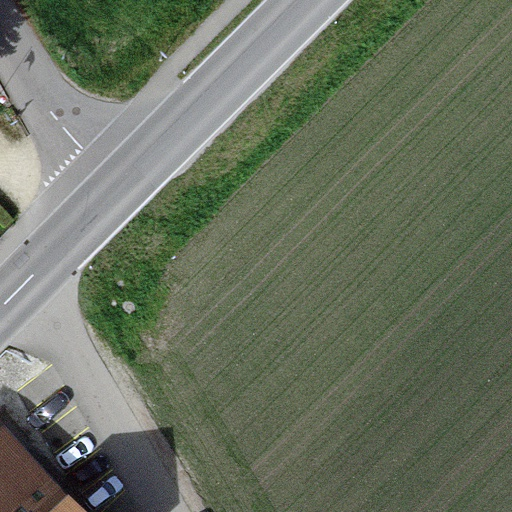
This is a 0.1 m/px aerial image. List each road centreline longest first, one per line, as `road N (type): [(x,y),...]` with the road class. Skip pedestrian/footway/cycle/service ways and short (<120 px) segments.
road 1 (secondary): [(119,188),(310,0)]
road 2 (track): [(29,279),(159,511)]
road 3 (unclassified): [(0,7),(53,112),(119,188)]
road 4 (secondary): [(0,308),(119,188)]
